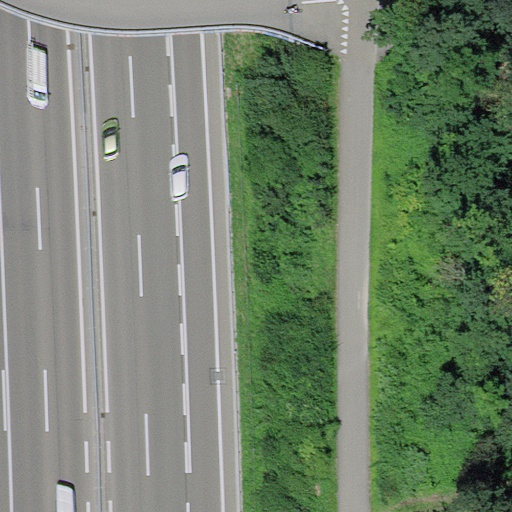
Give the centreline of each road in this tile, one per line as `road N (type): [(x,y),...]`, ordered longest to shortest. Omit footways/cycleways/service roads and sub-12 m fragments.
road 1 (motorway): [(25,0),(51,511)]
road 2 (motorway): [(153,511),(134,61)]
